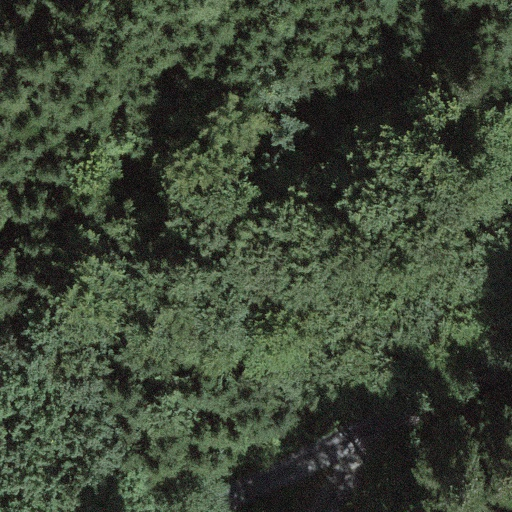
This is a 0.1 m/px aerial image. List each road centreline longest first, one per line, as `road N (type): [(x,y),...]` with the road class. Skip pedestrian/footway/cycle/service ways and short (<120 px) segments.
road 1 (track): [(511,319),(414,409),(190,511)]
road 2 (track): [(414,409),(329,511)]
